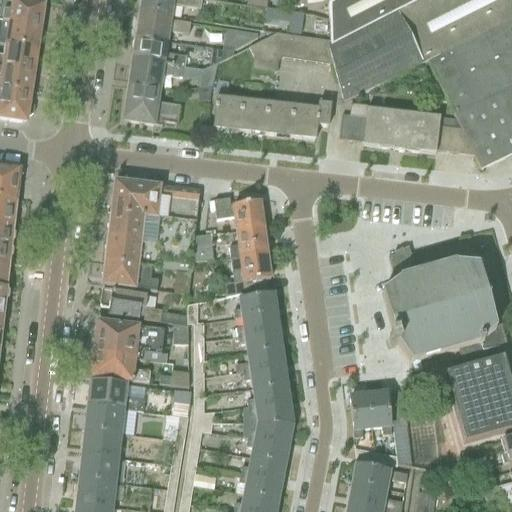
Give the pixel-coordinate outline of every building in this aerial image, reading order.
[(0,0),(0,24),(39,30),(43,6),(0,0)] [(139,12),(139,15),(154,17),(154,21),(169,23),(170,19),(171,20),(173,8),(200,12),(201,1),(193,0),(140,0),(140,3),(138,4),(138,10),(139,12)] [(247,0),(246,7),(266,10),(267,0),(247,0)] [(440,57),(440,58),(511,22),(511,0),(340,0),(328,6),(329,43),(332,67),(343,106),(440,57)] [(264,26),(264,27),(286,30),(285,36),(301,39),(305,17),(266,11),(264,26)] [(135,38),(135,40),(167,45),(169,35),(188,37),(190,26),(171,23),(171,20),(170,19),(169,23),(154,21),(154,17),(139,15),(137,29),(134,31),(134,36),(135,38)] [(460,132),(473,158),(480,173),(511,157),(511,122),(499,96),(511,89),(511,22),(440,58),(440,59),(427,66),(456,123),(460,132)] [(0,24),(0,47),(3,48),(36,53),(39,30),(0,24)] [(224,52),(224,53),(233,55),(233,53),(257,40),(257,35),(227,31),(225,42),(224,52)] [(277,64),(282,60),(283,60),(286,37),(276,36),(247,50),(253,60),(253,61),(277,64)] [(293,62),(297,39),(286,37),(283,60),(293,62)] [(293,62),(304,63),(307,40),(297,39),(293,62)] [(133,45),(132,50),(133,52),(132,62),(182,69),(184,59),(166,56),(167,45),(135,40),(134,43),(133,45)] [(315,65),(318,42),(307,40),(304,63),(315,65)] [(315,65),(332,67),(329,43),(318,42),(315,65)] [(0,58),(0,70),(32,75),(36,53),(3,48),(2,59),(0,58)] [(233,55),(210,51),(208,68),(233,56),(233,55)] [(275,75),(277,64),(253,61),(251,72),(275,75)] [(128,74),(127,80),(129,82),(128,88),(159,93),(160,93),(162,79),(181,81),(182,69),(132,62),(130,73),(128,74)] [(201,80),(198,92),(211,90),(216,66),(202,73),(201,80)] [(0,92),(29,97),(32,75),(0,70),(0,92)] [(159,93),(128,88),(127,91),(125,93),(124,98),(126,100),(123,118),(128,124),(161,129),(162,125),(177,127),(179,109),(158,106),(160,93),(159,93)] [(511,89),(499,96),(511,122),(511,89)] [(198,92),(198,104),(208,104),(211,90),(198,92)] [(29,97),(0,92),(0,121),(21,125),(25,122),(26,121),(32,116),(33,109),(28,103),(29,97)] [(316,112),(215,100),(214,111),(212,130),(314,142),(316,127),(327,129),(329,107),(317,105),(316,112)] [(348,118),(352,118),(364,120),(365,111),(366,107),(355,106),(349,106),(348,118)] [(437,129),(438,120),(365,111),(364,120),(361,145),(361,148),(392,152),(392,153),(403,154),(403,153),(434,156),(435,154),(437,129)] [(338,142),(350,144),(352,118),(348,118),(341,117),(338,142)] [(361,145),(364,120),(352,118),(350,144),(361,145)] [(438,120),(437,129),(449,130),(460,132),(456,123),(438,120)] [(446,155),(449,130),(437,129),(435,154),(446,155)] [(449,130),(446,155),(473,158),(460,132),(449,130)] [(0,170),(0,202),(14,204),(15,203),(17,201),(17,195),(16,193),(17,177),(14,172),(0,170)] [(118,185),(117,186),(113,189),(110,214),(195,224),(199,194),(118,185)] [(228,201),(212,204),(213,214),(215,223),(218,223),(219,223),(228,222),(231,222),(233,235),(236,235),(262,231),(258,205),(230,209),(228,201)] [(0,224),(12,226),(13,218),(15,218),(16,208),(14,208),(14,204),(0,202),(0,224)] [(110,214),(107,239),(193,249),(194,240),(193,240),(195,224),(110,214)] [(0,247),(9,248),(10,246),(11,246),(12,236),(11,236),(12,226),(0,224),(0,247)] [(227,249),(229,262),(266,256),(262,231),(233,235),(235,248),(227,249)] [(194,240),(193,249),(191,266),(213,264),(211,252),(210,252),(209,238),(194,240)] [(107,239),(104,265),(147,270),(189,275),(190,266),(191,266),(193,249),(107,239)] [(0,267),(7,269),(8,261),(9,262),(10,252),(9,252),(9,248),(0,247),(0,267)] [(408,367),(457,353),(463,372),(443,377),(463,447),(511,433),(511,397),(506,375),(511,373),(511,369),(500,327),(493,329),(489,317),(491,315),(489,305),(486,305),(476,270),(454,268),(414,278),(406,250),(392,254),(393,258),(386,260),(393,287),(380,297),(391,339),(387,340),(387,342),(393,340),(395,347),(389,348),(390,350),(395,349),(408,367)] [(266,256),(229,262),(233,286),(223,288),(225,301),(267,295),(265,283),(269,282),(266,256)] [(102,270),(101,276),(103,277),(101,288),(121,291),(155,295),(156,284),(145,282),(147,270),(104,265),(104,269),(102,270)] [(173,287),(172,298),(187,300),(188,289),(173,287)] [(107,319),(143,323),(159,325),(160,316),(160,313),(144,311),(146,299),(101,292),(99,308),(102,311),(108,311),(107,319)] [(233,315),(234,322),(274,316),(273,312),(275,309),(273,299),(271,297),(239,302),(241,314),(233,315)] [(186,319),(186,328),(187,328),(191,328),(192,328),(196,327),(196,308),(196,307),(186,309),(186,319)] [(159,325),(159,326),(171,328),(186,329),(186,328),(186,319),(160,316),(159,325)] [(243,330),(235,332),(236,340),(244,339),(277,334),(274,316),(242,321),(242,322),(243,325),(243,330)] [(97,326),(93,359),(128,363),(161,367),(164,367),(165,359),(165,358),(160,357),(162,334),(97,326)] [(196,327),(192,328),(192,346),(202,345),(202,327),(196,327)] [(171,328),(171,348),(186,348),(186,329),(183,329),(171,328)] [(246,347),(247,357),(279,352),(277,334),(236,340),(237,348),(246,347)] [(202,345),(192,346),(192,364),(202,363),(202,345)] [(240,368),(241,376),(282,370),(279,352),(247,357),(249,366),(240,368)] [(93,359),(90,380),(147,387),(148,376),(127,373),(128,363),(93,359)] [(202,363),(192,364),(192,383),(202,381),(202,363)] [(251,383),(252,393),(286,388),(284,379),(283,377),(282,370),(241,376),(243,385),(251,383)] [(170,380),(169,389),(171,389),(187,391),(187,377),(173,375),(170,375),(170,380)] [(158,379),(157,388),(169,389),(170,380),(158,379)] [(202,381),(192,383),(192,401),(202,400),(202,381)] [(90,385),(87,410),(121,414),(141,416),(142,404),(123,402),(124,389),(90,385)] [(245,404),(246,412),(287,407),(287,404),(288,402),(286,388),(252,393),(254,402),(245,404)] [(173,394),(169,420),(177,421),(186,422),(187,414),(187,396),(173,394)] [(378,397),(367,398),(370,432),(380,431),(381,439),(390,438),(386,398),(379,398),(378,397)] [(370,432),(367,398),(355,400),(354,401),(348,402),(352,442),(362,441),(361,433),(370,432)] [(202,400),(192,401),(192,418),(202,417),(202,400)] [(257,424),(256,427),(289,429),(290,426),(287,407),(246,412),(248,420),(256,419),(257,424)] [(87,410),(84,435),(118,439),(121,414),(87,410)] [(192,421),(191,428),(211,427),(212,417),(202,417),(192,418),(192,421)] [(177,421),(173,445),(182,446),(186,422),(177,421)] [(191,428),(190,434),(200,436),(209,437),(211,427),(191,428)] [(247,435),(245,445),(285,452),(289,429),(256,427),(255,436),(247,435)] [(190,434),(187,453),(197,454),(200,436),(190,434)] [(84,435),(81,459),(115,463),(118,439),(84,435)] [(511,440),(511,441),(500,444),(504,458),(499,460),(502,469),(511,466),(511,440)] [(173,445),(169,469),(179,470),(182,446),(173,445)] [(251,452),(249,465),(282,471),(285,457),(284,455),(285,452),(245,445),(244,451),(251,452)] [(187,453),(184,471),(194,472),(197,454),(187,453)] [(374,457),(353,453),(354,462),(356,462),(375,466),(374,457)] [(395,461),(374,457),(375,466),(396,470),(395,461)] [(81,459),(78,483),(112,487),(115,463),(81,459)] [(240,472),(238,481),(278,489),(279,481),(281,480),(282,471),(249,465),(247,474),(240,472)] [(351,476),(349,487),(383,494),(385,484),(404,487),(406,479),(406,478),(355,468),(354,469),(353,474),(351,476)] [(169,469),(165,494),(175,495),(179,470),(169,469)] [(184,471),(181,489),(191,490),(194,472),(184,471)] [(495,488),(481,492),(484,504),(499,500),(511,496),(511,474),(509,476),(511,487),(496,491),(495,488)] [(244,490),(242,500),(274,507),(278,489),(238,481),(236,488),(244,490)] [(78,483),(75,508),(110,511),(112,487),(78,483)] [(349,487),(347,499),(349,500),(347,506),(380,511),(399,511),(400,506),(399,506),(381,502),(383,494),(349,487)] [(181,489),(179,507),(188,509),(191,490),(181,489)] [(165,494),(162,511),(171,511),(175,495),(165,494)] [(416,496),(414,511),(431,511),(434,498),(416,496)] [(511,496),(499,500),(501,509),(511,506),(511,496)] [(232,508),(231,511),(273,511),(274,507),(242,500),(240,510),(232,508)]
